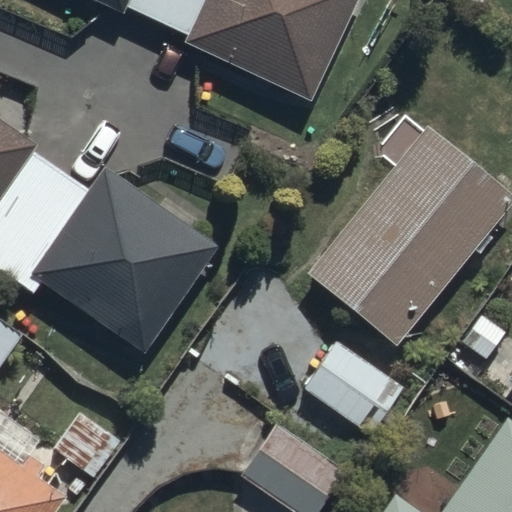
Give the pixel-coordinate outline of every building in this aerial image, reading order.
[(69,0),(314,113),(366,0),(69,0)] [(0,130),(0,278),(37,303),(44,292),(153,365),(223,261),(108,184),(93,206),(34,166),(40,157),(0,130)] [(511,201),(433,138),(310,289),(401,362),(511,224),(511,201)] [(0,368),(17,343),(0,331),(0,368)] [(301,399),(373,447),(405,400),(333,352),(301,399)] [(511,511),(511,434),(507,431),(452,511),(402,511),(399,510),(397,511),(511,511)] [(279,436),(244,487),(281,511),(332,511),(351,484),(279,436)] [(69,511),(70,511),(0,464),(0,511),(69,511)]
